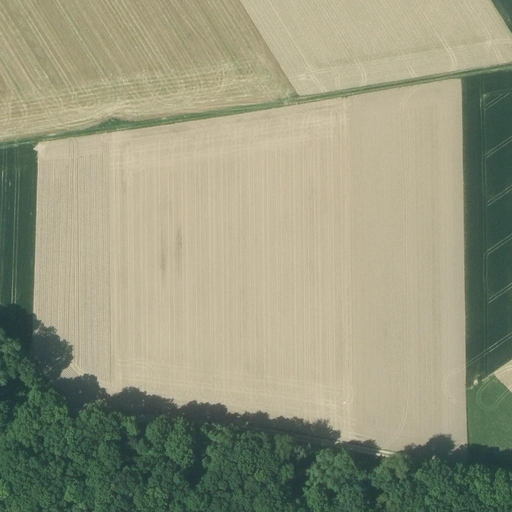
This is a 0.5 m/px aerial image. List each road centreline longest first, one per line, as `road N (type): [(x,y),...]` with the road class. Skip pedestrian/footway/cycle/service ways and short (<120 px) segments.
road 1 (track): [(511,69),(0,148)]
road 2 (track): [(0,404),(276,436),(511,479)]
